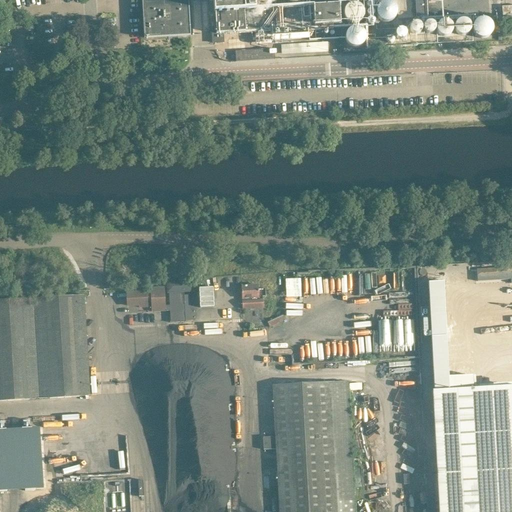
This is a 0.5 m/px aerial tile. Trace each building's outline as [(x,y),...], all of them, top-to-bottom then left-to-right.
[(142,0),(143,9),(144,38),(190,35),(188,0),(142,0)] [(213,0),(214,12),(215,12),(216,33),(214,33),(215,43),(223,43),(223,34),(272,31),(272,36),(309,34),(309,29),(308,6),(276,8),(275,0),(213,0)] [(426,0),(422,0),(415,0),(416,17),(427,16),(426,0)] [(367,12),(370,11),(371,8),(370,5),(367,4),(364,5),(363,8),(364,11),(367,12)] [(314,25),(339,23),(338,5),(313,7),(314,25)] [(503,17),(511,16),(511,6),(502,7),(503,17)] [(360,21),(361,17),(360,13),(358,10),(357,9),(355,8),(351,7),(347,8),(345,8),(343,10),(341,13),(341,15),(340,17),(341,21),(343,24),(345,26),(347,27),(351,27),(355,27),(357,25),(358,24),(360,21)] [(490,35),(491,31),(490,28),(489,25),(488,24),(484,22),(480,21),(476,22),(473,24),(471,27),(471,29),(470,32),(471,35),(472,38),(474,39),(476,40),(478,41),(481,42),(485,41),(488,38),(490,35)] [(442,39),(447,37),(450,31),(447,26),(442,23),(436,26),(434,31),(436,37),(442,39)] [(460,39),(466,36),(468,30),(466,25),(460,23),(454,25),(452,31),(455,36),(460,39)] [(418,32),(419,30),(418,28),(417,26),(415,25),(413,25),(410,26),(409,27),(408,29),(408,30),(409,33),(410,34),(412,35),(414,35),(416,35),(417,34),(418,32)] [(432,32),(432,30),(432,28),(431,26),(429,25),(426,25),(425,25),(423,26),(422,28),(422,30),(423,33),(424,34),(425,35),(428,35),(429,35),(431,34),(432,32)] [(361,44),(361,41),(361,39),(361,37),(359,34),(357,33),(355,32),(351,31),(349,32),(347,33),(345,35),(343,38),(342,42),(343,45),(345,48),(349,50),(352,51),(356,50),(359,48),(360,46),(361,44)] [(281,44),(281,54),(329,51),(328,41),(281,44)] [(236,62),(275,59),(274,49),(235,51),(236,62)] [(511,267),(477,270),(477,281),(511,280),(511,284),(511,283),(511,267)] [(193,280),(166,282),(167,293),(193,291),(193,280)] [(259,289),(258,285),(241,286),(242,298),(243,310),(263,309),(262,296),(265,296),(265,289),(259,289)] [(165,306),(164,287),(150,288),(150,291),(127,293),(128,306),(139,305),(139,308),(152,307),(152,312),(170,310),(171,322),(185,322),(184,292),(169,293),(169,306),(165,306)] [(199,288),(200,308),(214,307),(213,288),(199,288)] [(0,401),(90,396),(84,295),(0,300),(0,401)] [(434,320),(434,300),(425,300),(425,320),(434,320)] [(279,511),(354,511),(348,382),(273,386),(275,437),(276,449),(279,511)] [(434,391),(432,391),(437,474),(438,501),(439,509),(438,511),(511,511),(511,386),(473,389),(434,391)] [(41,425),(0,427),(0,491),(44,489),(41,425)] [(269,437),(263,437),(264,450),(270,449),(276,449),(275,437),(269,437)]
